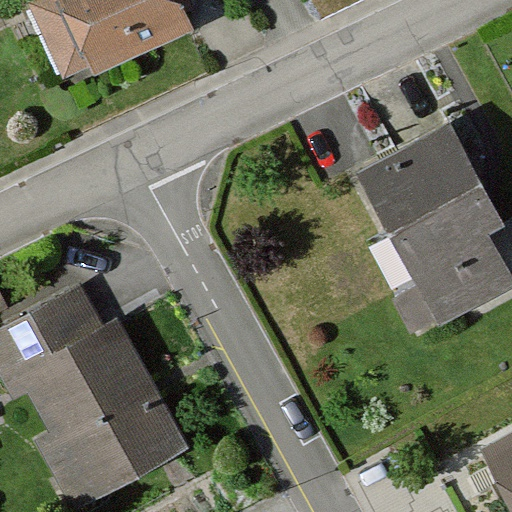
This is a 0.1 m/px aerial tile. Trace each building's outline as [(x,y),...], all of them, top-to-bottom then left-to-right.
[(35,0),(69,69),(99,54),(103,63),(190,20),(180,0),(35,0)] [(444,128),(366,171),(447,318),(510,283),(482,232),(497,224),(444,128)] [(0,302),(11,296),(0,277),(0,302)] [(80,285),(0,327),(0,364),(17,397),(35,387),(94,498),(192,445),(122,314),(101,325),(80,285)] [(511,434),(492,445),(511,483),(511,434)]
